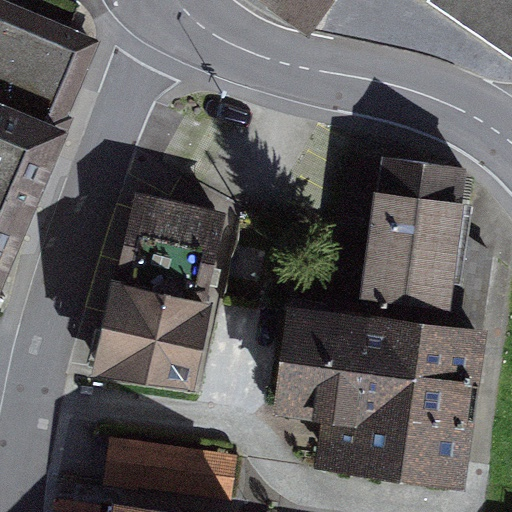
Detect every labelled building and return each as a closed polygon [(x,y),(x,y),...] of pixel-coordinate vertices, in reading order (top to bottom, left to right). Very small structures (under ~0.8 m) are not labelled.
[(234,0),(318,58),(358,0),(234,0)] [(511,6),(502,0),(457,0),(440,26),(511,74),(511,6)] [(91,57),(0,19),(0,317),(1,318),(72,147),(56,140),(91,57)] [(471,162),(378,150),(358,306),(286,297),(272,409),(324,416),(318,467),(467,486),(488,325),(484,325),(492,257),(459,253),(471,162)] [(231,228),(136,214),(111,387),(206,401),(231,228)]
